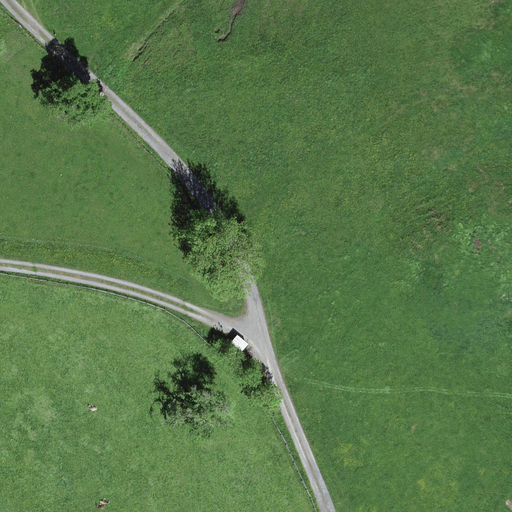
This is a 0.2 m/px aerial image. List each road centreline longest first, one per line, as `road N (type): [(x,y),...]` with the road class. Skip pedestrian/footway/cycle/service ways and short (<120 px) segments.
road 1 (track): [(10,0),(209,207),(252,278),(268,362)]
road 2 (track): [(0,268),(149,297),(218,327),(268,362)]
road 3 (track): [(268,362),(325,511)]
